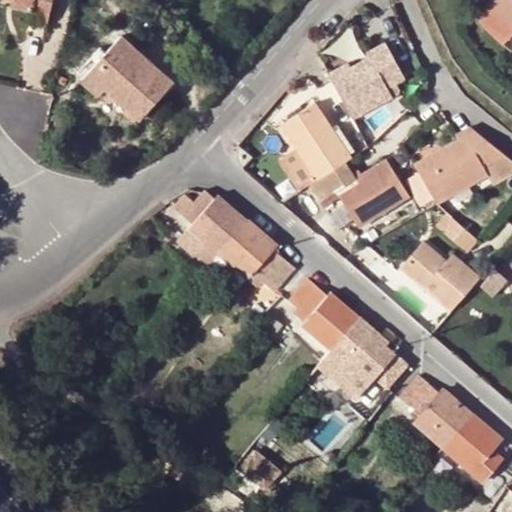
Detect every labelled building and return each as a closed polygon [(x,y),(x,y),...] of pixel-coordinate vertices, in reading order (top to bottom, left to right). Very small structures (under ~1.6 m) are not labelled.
[(11,0),(10,6),(31,10),(30,18),(48,22),(52,0),(11,0)] [(507,46),(511,40),(511,0),(496,0),(481,18),(490,30),(507,46)] [(104,90),(138,119),(172,81),(121,35),(81,79),(99,95),(104,90)] [(350,64),(329,76),(357,126),(398,104),(390,90),(407,81),(387,44),(369,55),(371,58),(352,69),(350,64)] [(104,90),(99,95),(133,125),(138,119),(104,90)] [(320,180),(325,177),(347,163),(353,159),(316,104),(283,126),(298,148),(311,167),(320,180)] [(483,163),(504,152),(472,128),(459,135),(462,141),(417,166),(438,203),(488,173),(483,163)] [(311,167),(298,148),(279,161),(300,193),(310,187),(320,180),(311,167)] [(511,174),(511,158),(504,152),(483,163),(488,173),(493,185),(511,174)] [(358,181),(347,163),(325,177),(334,193),(335,194),(339,191),(356,218),(362,227),(411,196),(390,161),(358,181)] [(320,180),(310,187),(319,201),(334,193),(325,177),(320,180)] [(211,264),(220,252),(248,220),(220,196),(216,199),(208,191),(199,201),(194,196),(190,200),(187,197),(176,209),(195,224),(179,242),(195,257),(199,253),(211,264)] [(342,197),(339,191),(335,194),(334,193),(319,201),(325,208),(342,197)] [(356,218),(346,202),(328,214),(339,230),(356,218)] [(470,251),(480,240),(452,217),(443,228),(470,251)] [(273,248),(277,244),(248,220),(220,252),(249,277),(252,273),(261,282),(265,278),(278,289),(296,268),(273,248)] [(453,312),(477,284),(483,277),(465,263),(460,269),(450,261),(425,240),(402,268),(453,312)] [(220,252),(211,264),(208,267),(236,290),(249,277),(220,252)] [(450,261),(460,269),(465,263),(455,255),(450,261)] [(496,272),(482,288),(494,298),(507,282),(496,272)] [(332,349),(360,317),(332,293),(329,296),(309,278),(290,300),(300,309),(297,313),(307,322),(304,325),(332,349)] [(271,316),(261,327),(274,338),(283,326),(271,316)] [(360,317),(332,349),(321,362),(350,386),(361,374),(368,380),(371,377),(375,381),(377,379),(389,389),(409,365),(386,345),(389,341),(360,317)] [(293,338),(321,362),(332,349),(304,325),(293,338)] [(417,422),(446,448),(473,415),(445,390),(442,393),(421,375),(399,399),(421,418),(417,422)] [(511,453),(499,443),(502,439),(473,415),(446,448),(461,462),(474,472),(478,468),(487,476),(495,468),(498,471),(511,455),(511,453)] [(407,434),(436,460),(446,448),(417,422),(407,434)] [(461,462),(446,448),(436,460),(452,473),(461,462)] [(252,454),(240,470),(259,485),(271,470),(252,454)] [(426,477),(411,495),(418,501),(425,493),(427,495),(435,485),(426,477)]
